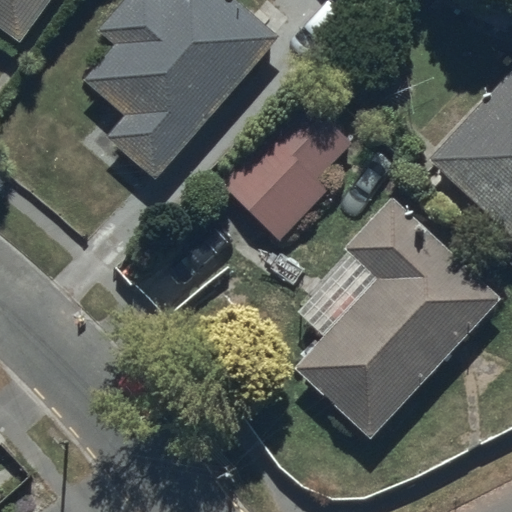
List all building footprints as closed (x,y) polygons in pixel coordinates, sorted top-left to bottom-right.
[(0,0),(0,27),(20,43),(52,0),(0,0)] [(123,108),(104,131),(158,171),(277,36),(234,0),(119,0),(102,18),(118,35),(87,73),(123,108)] [(503,0),(450,0),(496,19),(503,0)] [(511,68),(432,157),(511,233),(511,68)] [(350,141),(299,94),(218,180),(280,238),(330,184),(319,174),(350,141)] [(377,275),(293,366),(371,437),(504,294),(395,193),(346,246),(377,275)]
